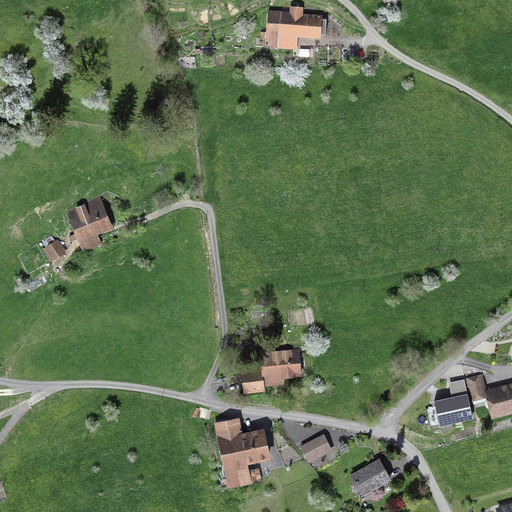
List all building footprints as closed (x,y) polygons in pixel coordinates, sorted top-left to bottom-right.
[(300,16),(300,12),(300,8),(291,8),(291,14),(280,13),(280,14),(267,13),(264,46),(277,47),(278,35),(319,38),(319,35),(324,36),(325,20),(320,20),(321,17),(300,16)] [(95,233),(111,226),(99,198),(65,212),(82,251),(100,244),(95,233)] [(50,260),(64,252),(56,241),(43,250),(50,260)] [(263,390),(262,386),(283,384),(282,375),(300,374),(298,353),(259,357),(261,371),(241,373),(241,376),(242,382),(243,392),(263,390)] [(469,396),(484,392),(481,383),(467,387),(469,396)] [(511,410),(511,386),(486,394),(492,415),(511,410)] [(438,423),(460,418),(455,397),(433,401),(438,423)] [(245,461),(267,457),(262,433),(240,438),(238,428),(228,431),(226,421),(214,424),(227,486),(259,481),(256,470),(248,472),(245,461)] [(300,448),(307,461),(328,450),(325,443),(317,447),(313,441),(300,448)] [(361,495),(389,480),(378,461),(351,476),(361,495)]
